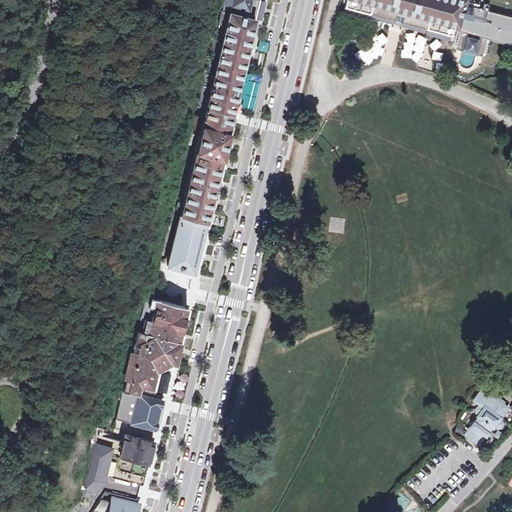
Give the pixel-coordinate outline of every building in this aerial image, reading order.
[(225,0),(224,6),(224,7),(255,15),(259,0),(257,0),(225,0)] [(349,0),(348,4),(401,20),(454,35),(456,29),(458,30),(461,16),(464,5),(465,0),(349,0)] [(511,16),(464,5),(461,16),(458,30),(463,31),(467,32),(484,37),(511,43),(511,16)] [(216,26),(225,28),(229,12),(254,19),(255,15),(224,7),(223,11),(220,10),(220,12),(217,12),(215,21),(217,22),(216,26)] [(208,58),(205,72),(214,74),(239,80),(254,19),(229,12),(225,28),(217,61),(208,58)] [(467,32),(463,31),(458,34),(456,44),(455,48),(456,49),(457,50),(461,51),(463,52),(474,54),(478,55),(480,56),(482,55),(483,54),(484,53),(487,41),(484,37),(467,32)] [(409,32),(402,56),(421,62),(428,38),(409,32)] [(431,48),(439,51),(442,42),(435,39),(431,48)] [(252,51),(248,64),(261,68),(265,55),(252,51)] [(434,51),(435,61),(443,60),(442,51),(434,51)] [(205,111),(214,74),(205,72),(195,109),(205,111)] [(230,118),(239,80),(214,74),(205,111),(230,118)] [(244,76),(242,109),(254,110),(256,77),(244,76)] [(230,118),(205,111),(204,119),(194,117),(191,128),(201,131),(180,216),(204,221),(220,160),(221,160),(227,134),(226,134),(230,118)] [(204,221),(180,216),(168,266),(192,271),(204,221)] [(146,300),(137,334),(177,344),(186,310),(146,300)] [(177,344),(137,334),(122,394),(123,394),(148,399),(151,388),(155,389),(158,373),(164,372),(168,369),(170,364),(173,364),(177,344)] [(474,397),(480,402),(483,405),(491,394),(482,387),(474,397)] [(123,394),(116,422),(130,425),(156,431),(163,403),(148,399),(123,394)] [(507,407),(491,394),(483,405),(480,402),(478,404),(476,407),(476,411),(479,413),(463,433),(478,444),(494,424),(498,425),(501,421),(499,417),(507,407)] [(152,441),(122,434),(121,439),(98,435),(85,487),(97,487),(104,473),(140,482),(152,441)] [(132,511),(135,504),(114,499),(113,502),(111,511),(110,511),(132,511)] [(111,511),(113,502),(98,500),(93,508),(111,511)]
